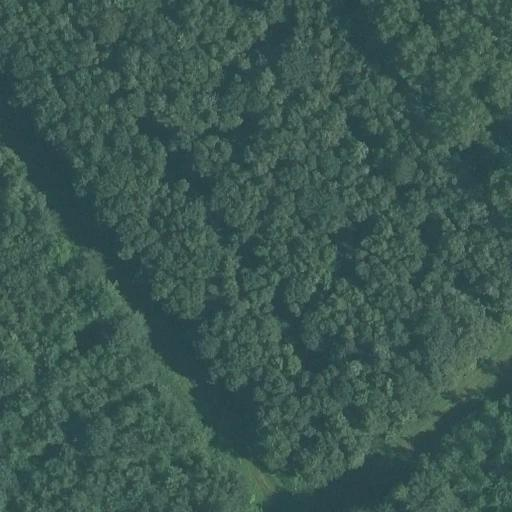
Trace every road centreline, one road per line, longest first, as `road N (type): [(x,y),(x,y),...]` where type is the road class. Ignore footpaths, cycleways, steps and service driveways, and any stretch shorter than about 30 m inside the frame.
road 1 (track): [(278,511),(0,107)]
road 2 (track): [(319,511),(511,342)]
